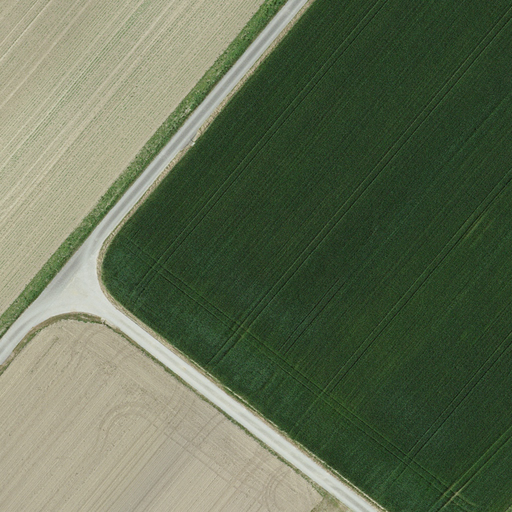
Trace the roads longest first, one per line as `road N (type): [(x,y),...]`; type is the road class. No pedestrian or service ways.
road 1 (unclassified): [(297,0),(0,355)]
road 2 (track): [(365,511),(63,278)]
